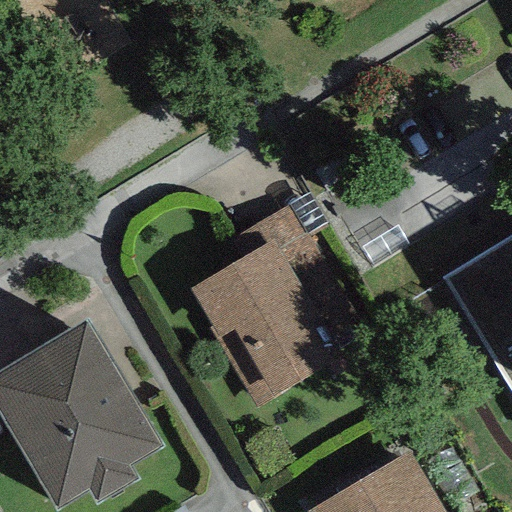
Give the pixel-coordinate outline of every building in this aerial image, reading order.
[(255,229),(268,251),(273,248),(327,340),(356,323),(289,209),(255,229)] [(511,241),(445,282),(511,392),(511,241)] [(268,251),(190,296),(257,411),(340,363),(327,340),(273,248),(268,251)] [(87,337),(0,388),(0,429),(48,511),(83,511),(88,509),(89,511),(115,511),(140,498),(131,483),(162,465),(87,337)] [(319,511),(439,511),(407,459),(319,511)]
